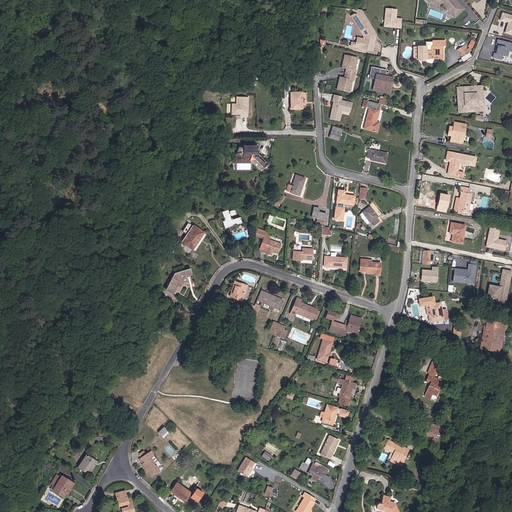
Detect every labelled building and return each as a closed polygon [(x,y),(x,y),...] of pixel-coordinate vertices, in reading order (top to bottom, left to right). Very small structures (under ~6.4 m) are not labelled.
[(425,0),(428,3),(431,0),(445,1),(446,3),(446,8),(453,16),(455,16),(462,10),(462,8),(454,0),(425,0)] [(396,9),(385,8),(385,17),(386,17),(385,22),(388,25),(394,26),(394,27),(401,28),(401,19),(395,18),(396,9)] [(356,14),(352,14),(350,15),(363,36),(363,39),(361,44),(356,43),(354,43),(353,47),(355,47),(361,48),(372,51),(375,37),(373,36),(374,32),(363,15),(360,10),(353,9),(356,14)] [(511,16),(502,13),(500,20),(506,22),(506,21),(508,22),(505,33),(511,34),(511,16)] [(386,17),(385,17),(384,26),(394,27),(394,26),(388,25),(385,22),(386,17)] [(511,51),(511,43),(497,39),(495,45),(498,46),(496,53),(493,53),(492,57),(501,60),(502,55),(507,57),(508,51),(511,51)] [(417,59),(438,59),(438,60),(441,60),(441,47),(445,47),(445,41),(432,41),(432,42),(425,42),(425,46),(417,46),(417,59)] [(461,57),(468,53),(464,47),(457,51),(461,57)] [(357,58),(344,55),(342,67),(348,69),(347,74),(355,75),(356,70),(354,70),(357,58)] [(387,77),(388,73),(386,72),(386,70),(370,67),(368,79),(374,80),(372,91),(390,94),(393,78),(387,77)] [(355,75),(347,74),(346,78),(340,77),(337,89),(350,92),(352,80),(353,80),(355,75)] [(483,110),(483,104),(482,104),(481,92),(482,92),(481,86),(475,87),(464,88),(464,87),(457,88),(457,94),(458,94),(459,106),(458,106),(459,112),(465,111),(477,110),(477,111),(483,110)] [(302,109),(301,92),(290,93),(291,109),(302,109)] [(349,112),(352,103),(341,100),(341,97),(334,95),(332,102),(333,102),(332,105),(333,106),(332,108),(329,119),(336,120),(337,115),(340,115),(341,110),(349,112)] [(248,98),(237,97),(236,104),(232,104),(232,112),(234,112),(237,115),(243,115),(243,116),(247,117),(248,98)] [(380,104),(364,100),(362,106),(369,108),(364,128),(377,132),(379,122),(376,121),(380,104)] [(466,125),(453,122),(452,127),(450,136),(452,136),(451,141),(461,143),(463,135),(464,135),(466,125)] [(341,134),(331,131),(329,137),(339,140),(341,134)] [(257,153),(257,144),(243,145),(243,147),(238,146),(234,154),(242,155),(243,154),(250,155),(263,168),(267,163),(257,153)] [(387,154),(367,149),(366,151),(368,151),(367,157),(370,158),(370,160),(385,163),(387,154)] [(475,157),(447,152),(446,160),(450,161),(447,174),(462,177),(463,173),(457,172),(459,163),(474,166),(475,157)] [(305,178),(296,175),(292,186),(288,185),(286,190),(290,192),(299,195),(305,178)] [(470,189),(461,187),(460,191),(461,192),(459,199),(457,210),(467,212),(471,194),(469,193),(470,189)] [(344,191),(338,190),(334,219),(342,220),(344,204),(353,205),(354,196),(344,195),(344,191)] [(446,207),(448,195),(438,193),(436,206),(446,207)] [(373,226),(379,221),(376,217),(377,217),(370,206),(359,214),(367,224),(370,222),(373,226)] [(319,208),(313,207),(311,217),(325,220),(326,213),(318,211),(319,208)] [(236,214),(234,210),(229,211),(230,214),(229,214),(227,210),(221,212),(223,218),(224,220),(224,221),(222,221),(225,228),(228,227),(232,226),(239,223),(241,223),(239,217),(231,220),(229,215),(230,215),(230,216),(236,214)] [(465,226),(451,223),(450,230),(453,231),(453,234),(451,242),(461,244),(465,226)] [(192,249),(203,233),(194,226),(188,235),(183,243),(192,249)] [(494,247),(494,248),(504,250),(506,241),(497,239),(500,228),(490,226),(486,247),(490,247),(490,246),(494,247)] [(278,254),(281,244),(268,239),(270,233),(256,228),(255,236),(263,238),(260,249),(264,251),(264,252),(271,255),(272,252),(278,254)] [(176,247),(178,244),(172,240),(169,239),(166,244),(174,250),(176,247)] [(312,260),(313,249),(302,248),(301,251),(293,251),(292,260),(301,261),(301,259),(312,260)] [(346,268),(346,258),(325,257),(324,266),(346,268)] [(379,275),(380,263),(371,262),(367,262),(367,260),(361,259),(360,270),(366,270),(366,272),(375,273),(375,275),(379,275)] [(475,265),(468,264),(468,270),(466,271),(465,271),(465,270),(454,269),(453,281),(467,283),(474,277),(472,275),(473,271),(475,271),(475,265)] [(432,271),(424,270),(423,276),(422,276),(421,281),(436,282),(437,267),(432,267),(432,271)] [(179,280),(186,278),(185,277),(192,275),(190,268),(174,273),(165,289),(172,293),(177,285),(179,280)] [(499,290),(489,288),(487,298),(497,300),(497,301),(504,303),(509,278),(502,277),(499,288),(499,290)] [(182,283),(187,281),(186,278),(179,280),(177,285),(180,286),(182,283)] [(242,296),(245,285),(234,281),(233,286),(235,286),(233,293),(231,292),(229,297),(242,301),(243,296),(242,296)] [(270,306),(274,308),(278,310),(282,300),(275,297),(274,298),(271,296),(272,295),(261,291),(257,300),(260,302),(264,303),(270,306)] [(443,319),(447,319),(445,309),(441,310),(440,303),(434,304),(433,297),(418,299),(420,306),(426,305),(427,315),(428,315),(429,322),(443,320),(443,319)] [(291,311),(296,313),(313,320),(313,319),(317,311),(317,310),(300,302),(301,300),(297,298),(291,311)] [(233,302),(228,300),(225,309),(230,311),(233,302)] [(256,316),(260,306),(259,305),(255,303),(254,305),(251,313),(256,316)] [(334,320),(336,314),(328,311),(326,317),(334,320)] [(358,326),(361,319),(350,316),(347,326),(336,323),(333,331),(345,335),(346,331),(355,334),(357,326),(358,326)] [(504,324),(487,321),(486,327),(485,332),(483,331),(480,348),(499,352),(504,324)] [(274,334),(279,325),(273,322),(269,332),(274,334)] [(459,325),(454,324),(453,334),(460,335),(462,325),(459,325)] [(280,337),(283,329),(284,327),(279,325),(274,334),(280,337)] [(331,365),(333,365),(334,364),(335,364),(335,363),(336,362),(335,361),(335,360),(334,360),(334,359),(333,359),(332,359),(330,358),(331,354),(328,353),(332,342),(323,339),(317,359),(328,363),(328,364),(331,365)] [(436,396),(442,381),(441,381),(442,378),(438,376),(437,379),(434,377),(439,365),(432,362),(427,373),(429,374),(426,381),(430,383),(426,392),(432,394),(436,396)] [(349,400),(351,393),(353,387),(355,388),(356,384),(352,382),(344,380),(333,376),(332,379),(338,381),(337,383),(342,385),(338,397),(339,397),(338,403),(348,406),(350,401),(349,400)] [(323,417),(322,422),(332,425),(336,413),(339,414),(339,416),(346,418),(348,412),(327,406),(323,417)] [(406,416),(405,422),(412,424),(413,418),(406,416)] [(441,426),(425,421),(422,432),(425,437),(430,438),(434,436),(435,433),(439,434),(441,426)] [(162,436),(167,431),(164,427),(158,433),(162,436)] [(329,459),(338,440),(329,436),(320,455),(329,459)] [(401,465),(407,449),(388,441),(384,448),(394,453),(390,461),(393,461),(392,462),(395,463),(396,463),(401,465)] [(265,450),(262,455),(269,460),(273,455),(265,450)] [(163,468),(150,451),(145,454),(141,457),(144,462),(142,463),(151,477),(160,470),(163,468)] [(92,466),(95,461),(86,455),(78,467),(89,475),(93,467),(92,466)] [(249,474),(252,468),(251,468),(254,462),(245,457),(237,471),(247,477),(249,473),(249,474)] [(314,465),(313,464),(308,473),(312,475),(317,478),(321,480),(326,471),(323,469),(324,467),(320,465),(315,462),(314,465)] [(297,479),(300,473),(294,469),(291,475),(297,479)] [(55,486),(53,485),(50,489),(58,493),(60,490),(66,493),(73,482),(61,475),(61,477),(55,486)] [(61,477),(57,475),(51,484),(53,485),(55,486),(61,477)] [(66,493),(60,490),(58,493),(64,497),(67,494),(74,483),(73,482),(66,493)] [(185,502),(191,493),(176,482),(170,491),(185,502)] [(271,494),(272,490),(273,488),(267,486),(265,494),(270,496),(271,494)] [(204,494),(198,489),(191,498),(198,502),(204,494)] [(127,507),(126,504),(128,503),(127,499),(126,495),(124,495),(123,491),(115,493),(118,506),(121,505),(121,509),(121,511),(133,511),(132,505),(127,507)] [(296,511),(307,511),(309,509),(314,502),(313,502),(315,498),(305,492),(302,496),(304,497),(296,511)] [(398,511),(395,506),(392,505),(392,502),(389,501),(390,498),(383,496),(381,504),(381,503),(380,503),(379,503),(378,503),(377,504),(376,505),(376,506),(376,507),(376,508),(376,509),(377,509),(377,510),(378,510),(379,510),(380,510),(381,510),(384,511),(384,509),(386,510),(387,511),(398,511)]
